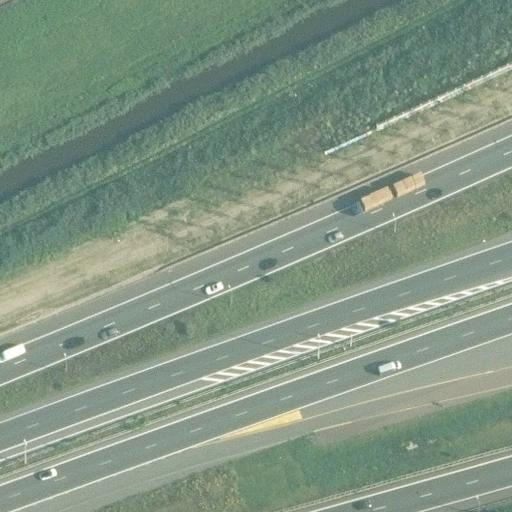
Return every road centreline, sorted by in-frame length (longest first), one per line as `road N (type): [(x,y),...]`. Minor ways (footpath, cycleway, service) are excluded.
road 1 (motorway): [(511,151),(0,368)]
road 2 (motorway): [(511,258),(0,439)]
road 3 (motorway): [(0,501),(511,321)]
road 4 (motorway): [(390,511),(511,477)]
